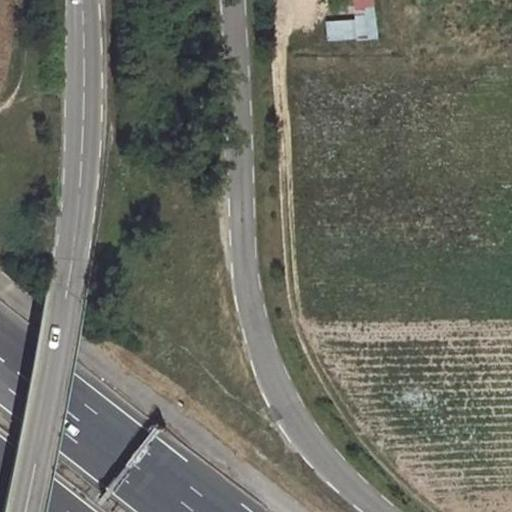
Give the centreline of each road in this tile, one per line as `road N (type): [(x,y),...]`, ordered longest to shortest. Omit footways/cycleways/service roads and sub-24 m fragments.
road 1 (track): [(428,511),(348,440),(288,326),(273,227),(263,44),(293,9)]
road 2 (unclassified): [(234,0),(246,288),(272,379),(315,452),(385,511)]
road 3 (unclassified): [(23,511),(76,219),(81,0)]
road 4 (motorway): [(194,511),(0,358)]
